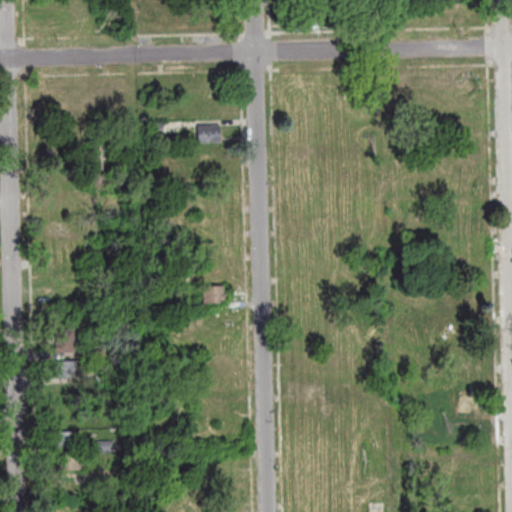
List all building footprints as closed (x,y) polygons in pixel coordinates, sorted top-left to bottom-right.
[(218,11),(196,11),(196,27),(218,27),(218,11)] [(289,31),(289,22),(294,22),(294,13),(316,13),(316,22),(319,22),(320,31),(289,31)] [(138,30),(151,30),(151,16),(138,16),(138,30)] [(165,137),(150,137),(150,124),(164,124),(165,137)] [(222,127),(222,144),(200,144),(200,127),(222,127)] [(225,287),(225,304),(206,304),(206,287),(225,287)] [(453,300),(475,299),(476,323),(455,324),(453,300)] [(58,333),(75,332),(76,354),(58,355),(58,333)] [(88,348),(104,347),(104,358),(88,359),(88,348)] [(58,362),(78,362),(79,378),(58,378),(58,362)] [(114,370),(114,382),(98,382),(98,370),(114,370)] [(475,413),(475,390),(453,390),(453,413),(475,413)] [(446,420),(446,436),(475,436),(475,420),(446,420)] [(75,432),(76,442),(79,442),(79,448),(60,449),(60,433),(75,432)] [(114,442),(115,453),(99,453),(99,443),(114,442)] [(61,457),(86,456),(87,471),(61,472),(61,457)]
